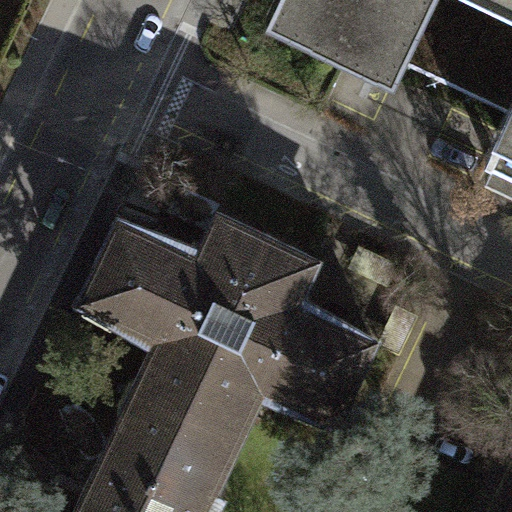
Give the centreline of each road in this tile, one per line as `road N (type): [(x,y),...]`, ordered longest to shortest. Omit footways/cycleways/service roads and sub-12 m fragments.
road 1 (residential): [(511,261),(104,70)]
road 2 (secondary): [(0,288),(104,70)]
